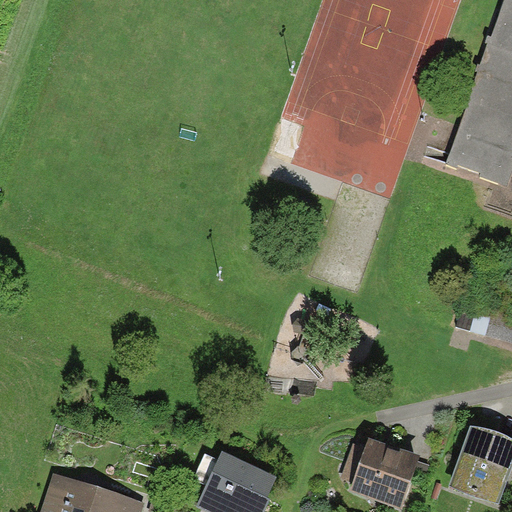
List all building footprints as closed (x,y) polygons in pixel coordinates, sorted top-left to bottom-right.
[(511,0),(507,0),(449,165),(509,186),(511,177),(511,0)] [(511,442),(497,435),(473,429),(450,489),(472,499),(499,506),(511,469),(511,442)] [(421,457),(369,439),(365,449),(352,486),(350,493),(402,511),(421,457)] [(352,486),(365,449),(355,446),(342,482),(352,486)] [(198,507),(207,511),(264,511),(268,505),(281,478),(224,451),(198,507)] [(142,511),(145,504),(53,475),(41,511),(142,511)]
